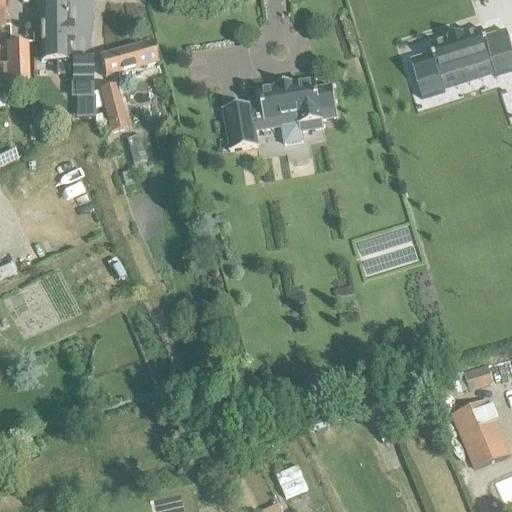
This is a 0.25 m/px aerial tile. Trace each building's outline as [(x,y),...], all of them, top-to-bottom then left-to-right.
[(47,10),(39,10),(40,64),(56,64),(56,77),(70,77),(71,99),(90,99),(90,60),(70,60),(70,62),(66,62),(66,47),(70,47),(70,27),(66,27),(66,10),(62,10),(62,6),(47,6),(47,10)] [(430,57),(409,64),(421,101),(444,94),(439,81),(490,65),(494,79),(511,72),(511,55),(505,33),(483,40),(481,31),(461,37),(461,36),(447,40),(447,41),(427,48),(430,57)] [(6,67),(1,67),(2,84),(6,84),(7,86),(28,85),(27,45),(5,46),(6,67)] [(100,60),(105,80),(116,78),(121,76),(157,66),(152,46),(100,60)] [(222,112),(229,154),(237,153),(256,149),(254,135),(281,130),(284,147),(297,145),(300,144),(299,136),(300,135),(320,132),(319,124),(321,124),(321,123),(335,121),(330,90),(314,93),(313,84),(297,87),(292,88),(291,86),(274,89),(274,91),(273,91),(257,94),(260,109),(250,111),(249,111),(249,107),(222,112)] [(98,92),(109,132),(110,137),(127,132),(126,128),(116,88),(98,92)] [(47,102),(38,102),(39,115),(48,115),(47,102)] [(126,142),(133,167),(145,164),(138,139),(126,142)] [(13,151),(0,157),(0,169),(18,161),(13,151)] [(121,176),(124,186),(133,184),(130,173),(121,176)] [(185,245),(198,257),(207,248),(194,236),(185,245)] [(487,370),(464,376),(469,394),(492,387),(487,370)] [(379,396),(331,411),(335,427),(384,412),(379,396)] [(453,417),(475,472),(509,458),(487,403),(453,417)] [(304,418),(308,435),(310,434),(335,427),(331,411),(313,416),(304,418)] [(297,468),(275,478),(285,501),(307,491),(297,468)] [(507,482),(492,488),(495,497),(503,494),(509,506),(511,511),(511,478),(506,481),(507,482)]
